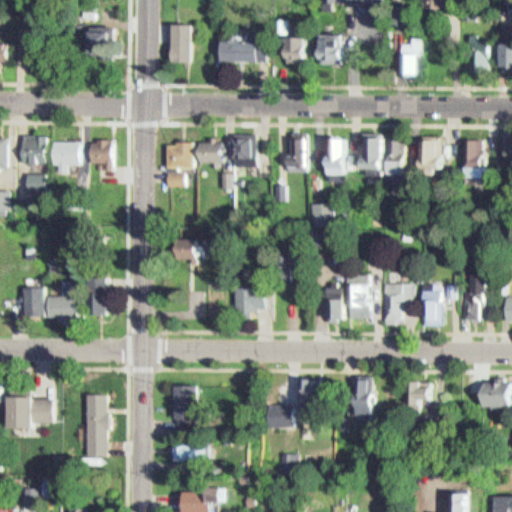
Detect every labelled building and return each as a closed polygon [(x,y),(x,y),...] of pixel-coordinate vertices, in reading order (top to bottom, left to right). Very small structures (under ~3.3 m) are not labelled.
[(7,0),(0,0),(0,19),(9,19),(7,0)] [(426,0),(448,0),(448,9),(433,9),(433,3),(426,3),(426,0)] [(173,18),(173,55),(191,55),(192,18),(173,18)] [(17,57),(17,20),(40,20),(40,57),(17,57)] [(109,24),(109,54),(87,54),(87,25),(109,24)] [(200,25),(180,25),(180,61),(200,61),(200,25)] [(223,34),(223,54),(268,54),(268,28),(246,28),(246,34),(223,34)] [(287,29),(287,56),(307,56),(307,29),(287,29)] [(321,29),(321,57),(343,58),(344,29),(321,29)] [(401,69),(401,40),(411,40),(411,33),(420,33),(421,49),(416,49),(416,69),(401,69)] [(469,66),(469,34),(488,34),(488,66),(469,66)] [(511,37),(501,37),(502,65),(511,65),(511,37)] [(314,38),(295,38),(295,63),(314,63),(314,38)] [(409,77),(427,77),(427,39),(409,39),(409,77)] [(0,43),(0,64),(15,64),(15,44),(0,43)] [(235,127),(235,158),(258,158),(258,126),(235,127)] [(362,126),(361,160),(382,161),(383,130),(378,130),(378,126),(362,126)] [(289,149),(289,158),(307,158),(307,127),(293,127),(292,149),(289,149)] [(21,128),(21,155),(45,155),(45,128),(21,128)] [(328,130),(326,169),(346,169),(347,131),(328,130)] [(295,170),(314,170),(314,131),(300,131),(300,153),(295,153),(295,170)] [(421,131),(421,163),(443,163),(443,150),(439,150),(439,131),(421,131)] [(88,135),(88,155),(112,155),(112,132),(96,132),(96,135),(88,135)] [(389,132),(389,166),(405,166),(405,132),(389,132)] [(462,133),(462,159),(483,159),(483,143),(480,143),(480,132),(462,133)] [(177,138),(168,139),(169,159),(194,159),(194,133),(177,133),(177,138)] [(51,134),(51,156),(57,156),(57,166),(65,166),(65,156),(78,156),(78,134),(51,134)] [(15,136),(0,135),(0,165),(15,165),(15,136)] [(201,135),(201,154),(224,154),(223,135),(201,135)] [(396,136),(396,172),(413,172),(413,136),(396,136)] [(471,137),(470,174),(498,175),(498,166),(490,166),(491,138),(471,137)] [(98,138),(98,162),(119,162),(119,138),(98,138)] [(25,165),(25,185),(44,185),(44,165),(25,165)] [(185,178),(168,179),(167,166),(185,166),(185,178)] [(222,167),(221,181),(230,181),(230,167),(222,167)] [(33,191),(51,191),(51,171),(33,171),(33,191)] [(310,179),(310,172),(317,171),(318,179),(310,179)] [(192,172),(176,172),(175,183),(192,183),(192,172)] [(277,177),(277,192),(284,192),(285,178),(277,177)] [(0,184),(9,184),(8,210),(0,210),(0,184)] [(311,196),(311,219),(333,219),(333,196),(311,196)] [(308,221),(308,235),(329,235),(329,222),(308,221)] [(336,229),(317,229),(317,244),(336,244),(336,229)] [(180,232),(180,254),(199,254),(199,232),(180,232)] [(187,238),(187,259),(206,259),(206,238),(187,238)] [(284,272),(294,273),(295,265),(294,265),(295,257),(286,257),(284,272)] [(460,310),(460,266),(481,265),(481,298),(477,298),(478,310),(460,310)] [(344,267),(344,310),(368,310),(368,267),(344,267)] [(108,270),(107,310),(88,309),(89,270),(108,270)] [(115,274),(97,274),(97,316),(115,316),(115,274)] [(380,276),(380,317),(393,317),(393,311),(408,311),(408,276),(380,276)] [(416,277),(416,297),(420,297),(420,318),(439,318),(439,284),(432,284),(432,277),(416,277)] [(442,277),(442,292),(452,292),(452,277),(442,277)] [(25,279),(25,309),(45,309),(45,279),(25,279)] [(323,279),(322,298),(327,298),(327,315),(340,315),(341,279),(323,279)] [(236,280),(236,302),(265,302),(264,280),(236,280)] [(331,285),(331,320),(350,320),(350,285),(331,285)] [(49,308),(49,288),(81,288),(81,301),(77,301),(77,307),(70,307),(70,313),(60,313),(60,308),(49,308)] [(511,289),(503,290),(504,313),(511,312),(511,289)] [(298,371),(300,413),(312,412),(312,407),(320,406),(319,377),(311,377),(311,371),(298,371)] [(353,372),(352,405),(370,405),(370,384),(367,384),(367,372),(353,372)] [(403,373),(403,401),(418,401),(417,391),(429,391),(429,379),(418,380),(418,373),(403,373)] [(477,375),(477,402),(507,402),(507,374),(477,375)] [(178,424),(177,378),(198,378),(199,424),(178,424)] [(438,397),(438,380),(421,380),(421,397),(438,397)] [(87,387),(87,450),(107,450),(108,424),(111,424),(111,404),(107,404),(107,387),(87,387)] [(10,389),(10,428),(34,427),(34,414),(55,414),(54,389),(10,389)] [(176,436),(176,452),(209,452),(208,436),(176,436)] [(279,447),(279,466),(298,467),(298,447),(279,447)] [(288,471),(304,471),(304,452),(288,452),(288,471)] [(46,470),(46,490),(66,490),(66,471),(46,470)] [(187,483),(187,507),(216,507),(216,495),(228,495),(228,478),(213,478),(213,483),(187,483)] [(24,500),(24,481),(39,480),(39,499),(24,500)] [(45,486),(31,486),(31,506),(45,506),(45,486)] [(449,486),(449,509),(436,509),(436,511),(466,511),(466,486),(449,486)] [(511,511),(511,489),(490,490),(490,511),(503,511),(511,511)] [(74,503),(74,511),(91,511),(91,503),(74,503)]
